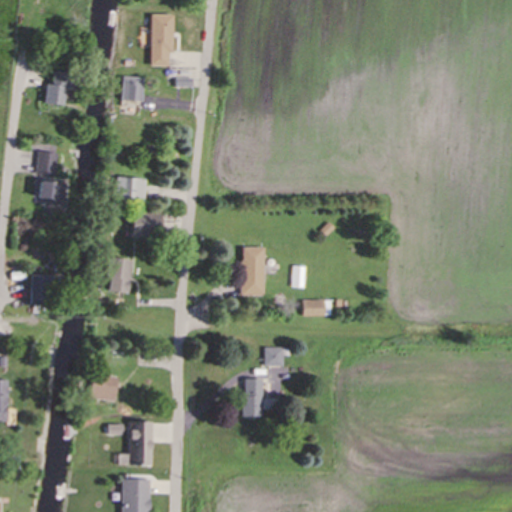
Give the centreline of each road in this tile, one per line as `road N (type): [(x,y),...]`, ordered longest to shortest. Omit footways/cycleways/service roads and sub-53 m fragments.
road 1 (residential): [(197,511),(195,322),(226,0)]
road 2 (residential): [(18,70),(0,214)]
